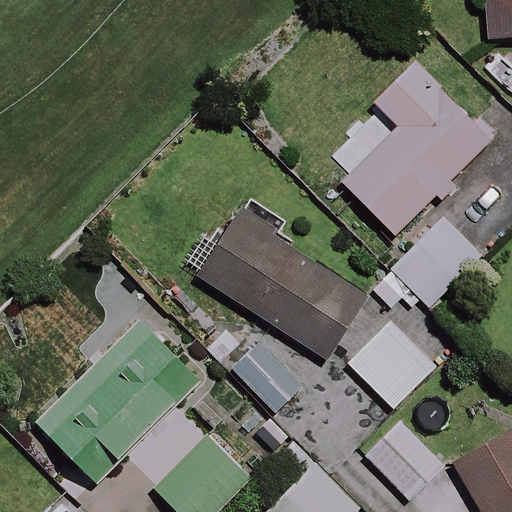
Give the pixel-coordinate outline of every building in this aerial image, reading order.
[(511,0),(481,0),(485,44),(511,41),(511,0)] [(488,145),(413,68),(374,107),(398,131),(341,187),(392,239),(488,145)] [(365,301),(241,219),(199,282),(323,364),(365,301)] [(479,259),(439,221),(389,273),(428,311),(479,259)] [(436,371),(392,324),(347,367),(391,414),(436,371)] [(200,383),(143,325),(35,430),(69,465),(95,440),(117,463),(200,383)] [(301,391),(259,350),(233,376),(275,418),(301,391)] [(439,469),(398,425),(363,458),(404,502),(439,469)] [(511,511),(511,431),(451,469),(477,511),(511,511)] [(213,511),(245,480),(206,442),(155,495),(172,511),(213,511)] [(350,511),(307,468),(262,511),(350,511)]
